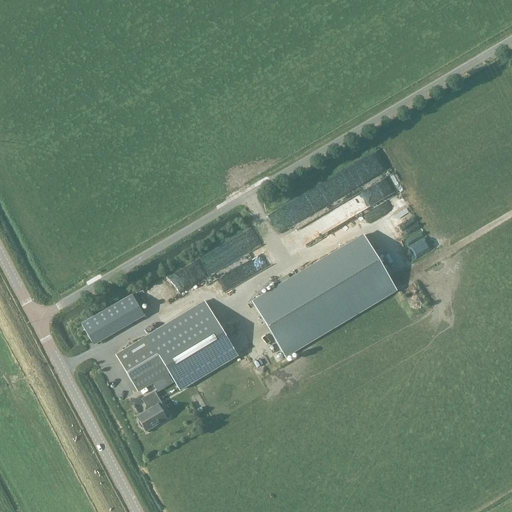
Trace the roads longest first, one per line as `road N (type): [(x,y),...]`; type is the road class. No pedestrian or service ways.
road 1 (unclassified): [(32,320),(511,42)]
road 2 (tertiary): [(136,511),(32,320)]
